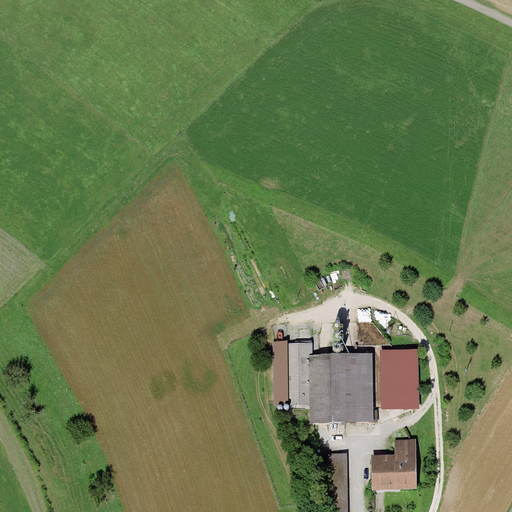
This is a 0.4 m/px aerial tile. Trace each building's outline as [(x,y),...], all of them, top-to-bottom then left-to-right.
[(345,344),(360,340),(358,332),(343,336),(345,344)] [(273,339),(273,400),(284,400),(283,339),(273,339)] [(288,405),(308,404),(307,354),(307,343),(287,343),(288,405)] [(378,349),(379,405),(414,404),(413,349),(378,349)] [(308,404),(308,421),(366,420),(365,353),(307,354),(308,404)] [(371,456),(371,490),(416,490),(415,441),(395,441),(395,455),(371,456)] [(328,454),(327,511),(346,511),(347,455),(328,454)]
